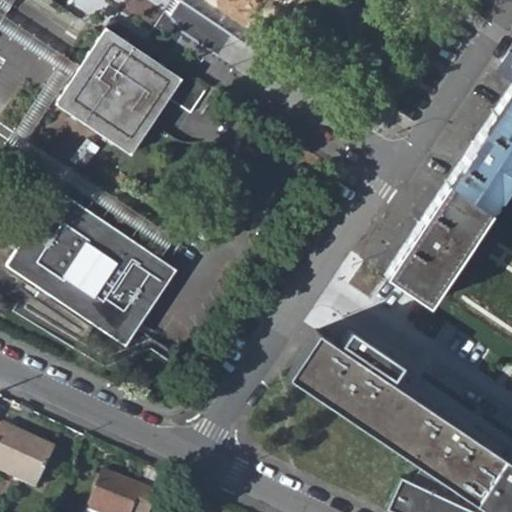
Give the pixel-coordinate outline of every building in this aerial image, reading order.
[(0,0),(0,13),(0,14),(8,0),(0,0)] [(0,34),(48,66),(0,139),(76,188),(69,198),(149,251),(163,229),(27,138),(72,67),(0,19),(0,34)] [(111,20),(60,96),(131,144),(182,71),(111,20)] [(510,83),(382,276),(426,306),(511,176),(511,56),(507,52),(492,70),(510,83)] [(123,340),(171,266),(149,251),(69,198),(53,187),(3,262),(123,340)] [(415,482),(399,475),(386,506),(397,511),(511,511),(511,462),(383,381),(398,363),(345,329),(333,347),(313,334),(285,376),(422,467),(415,482)] [(0,470),(32,485),(49,447),(0,424),(0,470)] [(102,470),(87,508),(89,508),(97,511),(153,511),(158,492),(102,470)]
